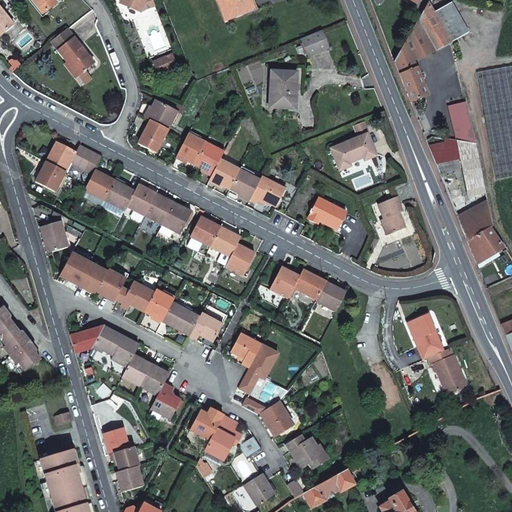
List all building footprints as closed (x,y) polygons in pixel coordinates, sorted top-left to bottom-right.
[(33,0),(44,13),(52,6),(47,0),(33,0)] [(154,6),(151,0),(121,0),(121,3),(141,12),(154,6)] [(236,16),(251,10),(254,9),(250,0),(217,0),(226,20),(236,16)] [(434,12),(429,4),(394,61),(411,102),(427,95),(413,61),(451,42),(469,32),(452,2),(434,12)] [(0,6),(0,36),(15,25),(0,6)] [(252,14),(251,10),(236,16),(238,20),(252,14)] [(75,38),(69,30),(52,43),(58,50),(75,38)] [(321,30),(301,38),(308,55),(328,47),(321,30)] [(94,63),(75,38),(58,50),(68,63),(78,75),(84,71),(85,72),(86,71),(87,71),(85,69),(94,63)] [(172,56),(165,59),(170,70),(177,67),(172,56)] [(165,59),(154,63),(159,75),(170,70),(165,59)] [(78,75),(68,63),(66,65),(75,77),(78,75)] [(511,66),(477,72),(497,179),(511,176),(511,66)] [(84,71),(78,75),(85,84),(92,78),(86,71),(85,72),(84,71)] [(298,72),(272,71),(270,107),(291,108),(291,94),(297,95),(298,72)] [(169,129),(178,111),(156,100),(153,106),(150,111),(147,117),(151,120),(169,129)] [(448,106),(456,140),(475,143),(466,102),(448,106)] [(156,153),(169,129),(151,120),(138,143),(156,153)] [(379,155),(365,120),(354,125),(359,137),(368,134),(377,156),(379,155)] [(196,165),(207,142),(190,133),(178,156),(196,165)] [(368,134),(359,137),(332,148),(340,171),(352,166),(350,163),(364,157),(366,161),(377,156),(368,134)] [(475,143),(456,140),(444,138),(445,142),(429,146),(436,164),(461,159),(468,196),(486,193),(484,181),(476,143),(475,143)] [(56,142),(46,161),(66,171),(70,163),(76,152),(56,142)] [(225,152),(207,142),(196,165),(213,174),(221,159),(225,152)] [(93,174),(96,169),(102,157),(80,146),(71,163),(90,172),(93,174)] [(231,189),(241,169),(221,159),(213,174),(211,179),(231,189)] [(66,171),(46,161),(35,181),(55,192),(66,171)] [(89,173),(90,172),(71,163),(71,164),(89,173)] [(105,200),(116,180),(96,169),(93,174),(93,175),(85,190),(105,200)] [(261,180),(241,169),(231,189),(251,200),(261,180)] [(442,176),(458,218),(488,201),(487,195),(467,203),(455,171),(442,176)] [(286,189),(263,177),(261,180),(251,200),(258,204),(261,199),(276,207),(286,189)] [(125,210),(127,206),(136,191),(116,180),(105,200),(125,210)] [(145,216),(157,193),(139,184),(136,191),(127,206),(145,216)] [(163,225),(175,203),(157,193),(145,216),(163,225)] [(397,196),(379,204),(385,219),(382,220),(388,235),(407,228),(401,213),(404,212),(397,196)] [(319,197),(308,218),(318,224),(319,221),(337,230),(347,212),(319,197)] [(458,218),(477,264),(503,248),(489,228),(492,226),(488,201),(458,218)] [(163,225),(159,232),(171,238),(175,231),(180,234),(192,212),(175,203),(163,225)] [(211,247),(221,227),(201,217),(191,237),(211,247)] [(41,227),(49,253),(68,247),(60,221),(41,227)] [(238,244),(241,238),(221,227),(211,247),(231,258),(238,244)] [(231,258),(226,266),(244,275),(256,253),(238,244),(231,258)] [(60,275),(78,284),(90,262),(89,262),(82,258),(72,252),(60,275)] [(90,262),(93,257),(85,252),(82,258),(89,262),(90,262)] [(90,262),(98,267),(101,261),(93,257),(90,262)] [(96,294),(97,292),(107,272),(98,267),(90,262),(78,284),(96,294)] [(288,299),(294,288),(300,276),(282,267),(271,289),(288,299)] [(119,301),(126,289),(122,287),(126,280),(118,275),(109,270),(107,272),(97,292),(115,301),(116,299),(119,301)] [(118,275),(126,280),(129,274),(121,270),(118,275)] [(317,300),(327,282),(304,270),(300,276),(294,288),(317,300)] [(131,304),(145,312),(155,293),(134,282),(129,291),(126,289),(119,301),(122,303),(121,305),(128,309),(131,304)] [(316,302),(336,312),(347,293),(327,282),(317,300),(316,302)] [(145,312),(162,322),(173,302),(174,299),(156,290),(155,293),(145,312)] [(162,322),(189,336),(200,317),(173,302),(162,322)] [(0,337),(6,345),(4,347),(17,364),(19,362),(25,371),(37,363),(32,357),(37,353),(38,352),(38,351),(37,349),(36,349),(35,348),(33,348),(32,349),(28,351),(19,340),(24,336),(25,334),(24,334),(24,333),(23,331),(22,331),(20,331),(20,332),(15,335),(6,322),(10,319),(11,317),(11,315),(10,314),(8,313),(7,313),(6,314),(2,317),(0,314),(0,337)] [(200,317),(189,336),(197,340),(200,336),(213,343),(223,324),(202,313),(200,317)] [(415,341),(424,361),(429,359),(445,352),(445,351),(429,315),(411,323),(418,339),(415,341)] [(511,319),(501,324),(511,350),(511,319)] [(408,324),(415,341),(418,339),(411,323),(408,324)] [(104,326),(70,336),(75,354),(92,348),(94,345),(104,326)] [(122,336),(104,326),(94,345),(112,354),(122,336)] [(242,365),(249,369),(261,345),(240,334),(231,352),(244,360),(242,365)] [(122,336),(112,354),(113,355),(113,357),(129,366),(135,355),(140,345),(122,336)] [(467,386),(451,349),(445,352),(429,359),(432,367),(435,366),(442,381),(444,380),(450,394),(467,386)] [(152,364),(135,355),(129,366),(123,377),(140,387),(152,364)] [(170,374),(152,364),(140,387),(158,396),(164,383),(170,374)] [(164,383),(158,396),(151,410),(170,420),(181,400),(170,393),(173,388),(164,383)] [(269,432),(288,420),(277,403),(258,416),(269,432)] [(215,411),(210,408),(207,414),(212,416),(215,411)] [(190,431),(210,441),(224,416),(215,411),(212,416),(207,414),(201,410),(190,431)] [(72,422),(69,412),(54,416),(57,426),(72,422)] [(210,441),(205,451),(223,461),(232,446),(236,439),(231,437),(234,431),(238,423),(224,416),(210,441)] [(292,426),(288,420),(269,432),(273,438),(292,426)] [(103,435),(109,454),(129,448),(124,428),(103,435)] [(236,439),(232,446),(235,448),(242,435),(234,431),(231,437),(236,439)] [(247,459),(251,457),(262,450),(253,436),(239,446),(247,459)] [(305,443),(301,436),(286,446),(301,470),(309,464),(322,456),(311,439),(305,443)] [(139,466),(134,447),(129,448),(109,454),(111,462),(116,460),(119,472),(137,467),(139,466)] [(94,511),(77,450),(35,462),(49,511),(94,511)] [(322,456),(309,464),(312,470),(325,462),(322,456)] [(137,467),(119,472),(115,473),(121,493),(143,486),(137,467)] [(354,485),(346,470),(304,494),(312,508),(325,500),(325,499),(340,490),(341,492),(354,485)] [(275,495),(266,480),(262,474),(244,486),(257,506),(275,495)] [(391,502),(380,508),(382,511),(412,511),(401,493),(389,500),(391,502)] [(304,494),(298,497),(306,511),(312,508),(304,494)] [(137,511),(160,511),(164,506),(146,497),(139,510),(137,511)]
